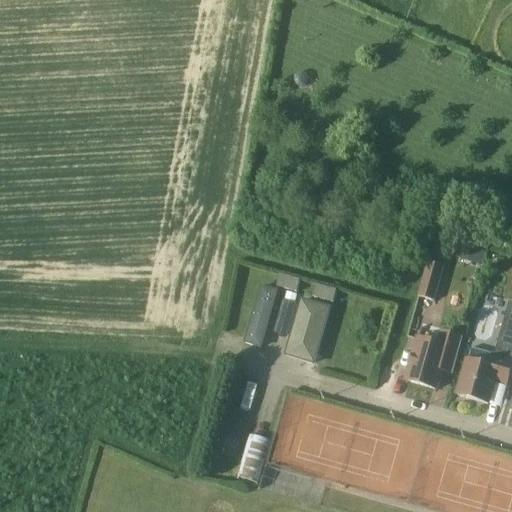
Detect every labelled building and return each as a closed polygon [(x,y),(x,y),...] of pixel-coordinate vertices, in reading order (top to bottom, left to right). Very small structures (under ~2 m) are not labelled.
[(474,264),(478,246),(464,242),(459,260),(474,264)] [(426,262),(417,297),(434,301),(443,267),(426,262)] [(280,275),(276,288),(297,293),(300,281),(280,275)] [(313,298),(333,304),(337,291),(316,286),(313,298)] [(274,354),(289,296),(257,288),(241,345),(274,354)] [(283,359),(313,367),(329,311),(299,303),(283,359)] [(495,354),(511,358),(511,303),(510,303),(507,312),(497,347),(495,354)] [(453,374),(458,355),(463,337),(439,330),(435,341),(419,336),(406,382),(437,391),(442,371),(453,374)] [(507,388),(511,370),(511,358),(495,354),(492,353),(492,355),(471,349),(468,360),(467,360),(458,397),(488,405),(494,384),(507,388)] [(287,390),(227,375),(201,478),(259,493),(287,390)]
